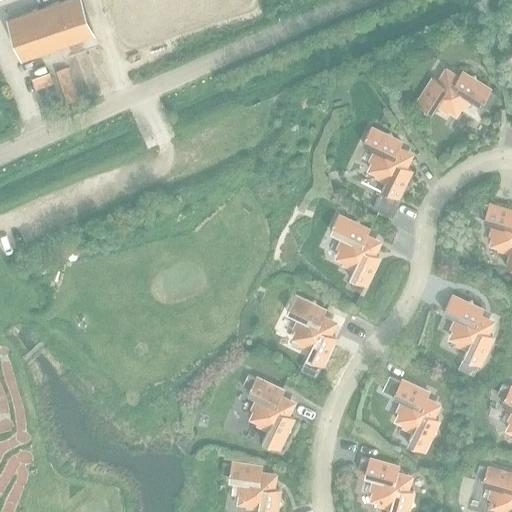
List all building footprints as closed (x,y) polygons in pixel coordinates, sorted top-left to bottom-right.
[(23,58),(95,34),(83,0),(67,0),(10,19),(23,58)] [(78,99),(67,67),(57,71),(67,102),(78,99)] [(467,96),(481,106),(481,105),(488,109),(497,95),(490,91),(491,91),(477,82),(475,76),(469,77),(461,72),(456,79),(447,74),(442,83),(434,78),(417,104),(432,114),(439,102),(456,113),(467,96)] [(36,89),(53,83),(49,73),(33,79),(36,89)] [(397,197),(397,198),(411,169),(403,165),(408,156),(398,151),(402,143),(393,139),(391,133),(385,135),(371,128),(363,143),(378,151),(369,169),(387,178),(382,190),(386,192),(383,199),(393,205),(397,197)] [(511,210),(488,204),(481,202),(477,214),(485,216),(484,221),(497,225),(491,244),(510,249),(506,266),(511,267),(511,210)] [(365,285),(379,256),(371,253),(375,243),(366,238),(370,230),(361,226),(359,220),(353,222),(338,215),(330,231),(346,238),(337,257),(355,265),(349,277),(354,280),(351,287),(361,292),(365,285)] [(321,365),(322,366),(335,337),(327,333),(332,324),(322,319),(326,311),(317,307),(315,301),(309,303),(294,296),(287,312),(302,319),(293,337),(312,346),(306,358),(310,360),(307,368),(318,373),(321,365)] [(479,365),(493,337),(484,333),(489,323),(479,319),(483,311),(474,306),(472,301),(466,303),(451,296),(444,312),(459,319),(451,337),(469,346),(463,358),(468,360),(464,367),(475,372),(479,365)] [(270,426),(262,441),(278,449),(285,434),(291,432),(289,426),(293,417),(285,413),(290,404),(280,399),(284,391),(256,378),(255,378),(248,375),(243,385),(250,389),(248,393),(260,399),(251,417),(270,426)] [(408,444),(423,451),(431,436),(436,434),(434,428),(439,419),(431,415),(435,406),(426,401),(429,393),(401,380),(393,377),(388,387),(396,391),(393,396),(405,401),(397,420),(415,428),(408,444)] [(511,388),(510,388),(503,384),(497,395),(504,399),(502,403),(511,408),(511,420),(508,429),(511,431),(511,388)] [(388,511),(407,511),(408,510),(413,507),(410,501),(413,492),(404,489),(407,479),(397,476),(399,467),(369,459),(361,457),(358,468),(366,471),(364,476),(377,479),(372,499),(391,504),(388,511)] [(258,511),(275,511),(276,508),(281,504),(278,499),(279,489),(270,488),(272,478),(261,476),(263,467),(232,462),(231,463),(224,462),(222,473),(230,475),(229,480),(242,482),(239,502),(259,505),(258,511)] [(484,478),(483,483),(496,486),(490,506),(509,511),(511,511),(511,472),(487,466),(487,467),(479,464),(476,476),(484,478)]
